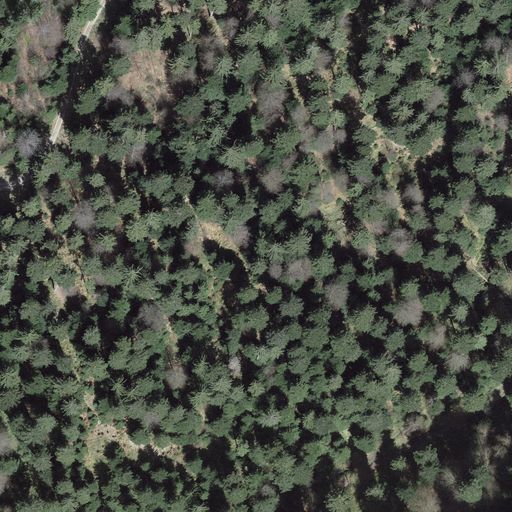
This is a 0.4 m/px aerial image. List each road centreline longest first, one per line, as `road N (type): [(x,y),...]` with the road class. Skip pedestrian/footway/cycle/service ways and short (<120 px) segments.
road 1 (track): [(511,381),(309,511)]
road 2 (track): [(108,0),(85,37),(50,149),(34,173),(0,185)]
